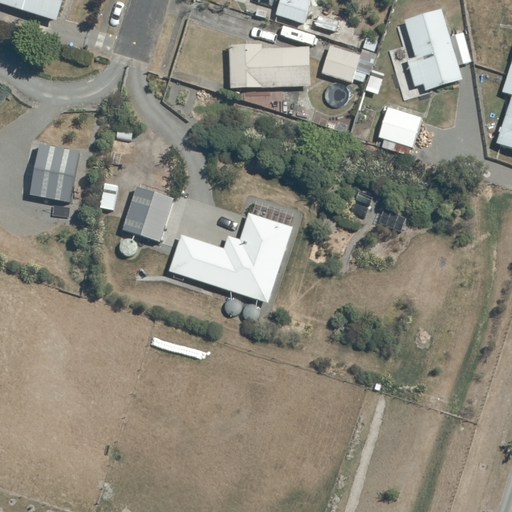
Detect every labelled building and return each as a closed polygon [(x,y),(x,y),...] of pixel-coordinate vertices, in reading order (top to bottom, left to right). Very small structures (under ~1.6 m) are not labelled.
[(0,0),(0,4),(53,21),(59,0),(0,0)] [(309,0),(278,0),(274,15),(303,23),(309,0)] [(446,35),(440,10),(402,20),(412,58),(404,60),(413,93),(460,81),(456,65),(469,62),(461,31),(446,35)] [(338,21),(315,12),(310,24),(333,33),(338,21)] [(307,31),(303,44),(325,51),(318,71),(364,87),(375,55),(307,31)] [(307,46),(227,47),(228,87),(307,87),(307,46)] [(511,54),(500,93),(509,95),(494,145),(511,150),(511,54)] [(419,117),(385,107),(376,137),(382,139),(380,147),(408,155),(419,117)] [(76,151),(36,143),(25,195),(66,203),(76,151)] [(171,199),(134,187),(121,231),(158,242),(171,199)] [(290,228),(246,214),(237,241),(226,237),(222,249),(179,235),(167,271),(265,303),(290,228)]
